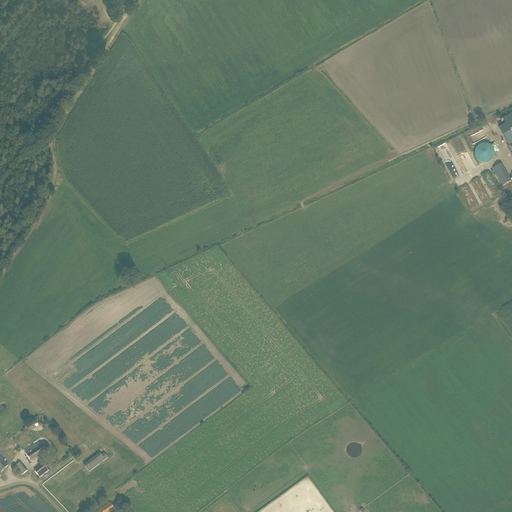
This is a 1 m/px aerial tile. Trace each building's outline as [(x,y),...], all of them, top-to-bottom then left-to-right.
[(511,114),(503,120),(506,125),(499,129),(509,147),(511,144),(511,114)] [(497,155),(497,153),(497,150),(496,148),(495,147),(494,145),(491,144),(490,143),(488,142),(486,142),(484,143),(482,144),(480,145),(479,146),(478,148),(477,149),(476,151),(476,153),(477,155),(477,157),(478,159),(480,160),(481,162),(483,162),(486,163),(487,163),(489,163),(491,162),(493,161),(494,160),(495,158),(496,156),(497,155)] [(511,181),(502,164),(494,169),(503,185),(511,181)] [(25,453),(31,462),(45,452),(40,444),(37,446),(36,446),(25,453)] [(100,454),(84,466),(89,473),(108,458),(104,454),(101,456),(100,454)] [(22,475),(27,471),(20,463),(15,467),(22,475)] [(35,472),(38,476),(39,478),(40,478),(48,472),(43,465),(35,472)] [(110,503),(97,511),(111,511),(115,510),(110,503)]
